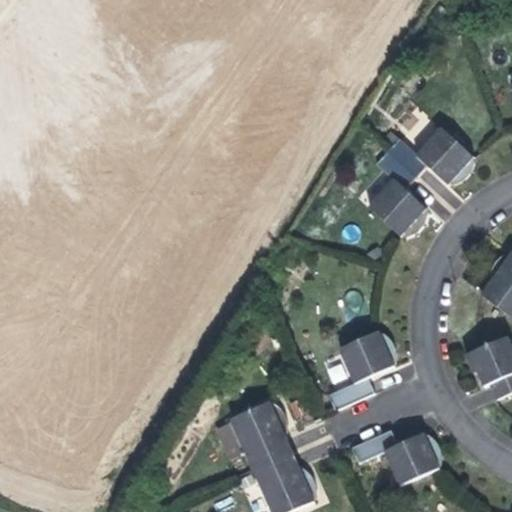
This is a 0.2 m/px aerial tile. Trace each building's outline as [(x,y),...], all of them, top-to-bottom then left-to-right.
[(415,161),(426,172),(435,180),(445,190),(447,189),(450,190),(455,189),(461,187),(467,181),(469,178),(470,174),(471,169),(470,165),(472,163),(441,133),(415,161)] [(426,172),(415,161),(395,142),(373,166),(393,185),(404,195),(426,172)] [(404,195),(393,185),(367,213),(397,242),(399,240),(406,240),(412,238),(416,235),(418,233),(422,227),(423,222),(423,215),(423,214),(412,203),(404,195)] [(479,296),(511,320),(511,252),(509,253),(502,254),(498,256),(493,260),(489,267),(488,273),(488,278),(491,280),(487,286),(479,296)] [(359,389),(374,383),(388,377),(399,372),(398,370),(401,364),(402,358),(401,353),(397,347),(391,342),(385,340),(384,337),(345,353),(359,389)] [(468,359),(476,379),(481,377),(484,385),(488,393),(492,391),(498,407),(511,401),(511,345),(510,341),(468,359)] [(344,360),(327,363),(331,383),(348,380),(344,360)] [(380,398),(374,383),(359,389),(333,400),(340,415),(380,398)] [(319,490),(318,487),(318,486),(316,482),(312,479),(307,476),(304,475),(300,464),(291,445),(288,438),(290,437),(291,429),(291,425),(288,417),(284,411),(279,408),(275,407),(274,405),(234,422),(273,511),(305,511),(318,507),(319,501),(320,496),(319,490)] [(387,456),(402,450),(396,434),(355,451),(361,467),(387,456)] [(413,445),(402,450),(387,456),(401,491),(440,476),(440,474),(442,470),(443,466),(443,465),(443,461),(443,456),(439,448),(434,444),(428,442),(426,439),(413,445)]
